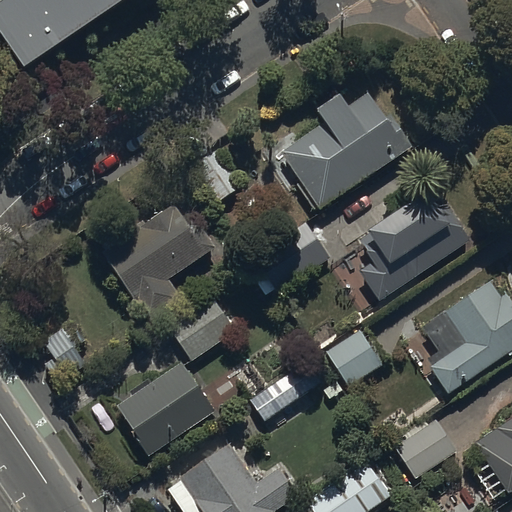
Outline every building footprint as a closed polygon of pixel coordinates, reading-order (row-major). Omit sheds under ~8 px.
[(0,0),(0,41),(26,80),(142,0),(0,0)] [(280,157),(299,186),(318,216),(414,154),(392,120),(386,125),(369,97),(346,112),(340,102),(317,117),(324,129),(280,157)] [(191,164),(218,206),(241,191),(214,149),(191,164)] [(373,266),(358,276),(380,308),(470,247),(437,197),(361,248),(373,266)] [(174,211),(103,258),(148,326),(181,304),(168,285),(216,252),(197,224),(187,231),(174,211)] [(276,293),(279,297),(330,263),(305,225),(243,267),(266,301),(276,293)] [(493,289),(423,332),(438,356),(430,361),(435,370),(430,373),(447,400),(511,358),(511,306),(507,299),(502,302),(493,289)] [(208,298),(165,327),(191,364),(234,335),(208,298)] [(72,327),(43,346),(55,365),(46,370),(58,388),(87,369),(78,355),(87,349),(72,327)] [(358,333),(325,355),(350,392),(383,371),(358,333)] [(305,366),(248,405),(263,427),(320,389),(305,366)] [(181,368),(116,411),(148,460),(213,418),(181,368)] [(511,424),(476,448),(509,499),(511,497),(511,424)] [(435,425),(394,452),(415,484),(456,457),(435,425)] [(233,453),(168,495),(178,511),(284,511),(299,503),(280,474),(256,489),(233,453)] [(374,511),(391,500),(365,465),(305,508),(308,511),(374,511)]
